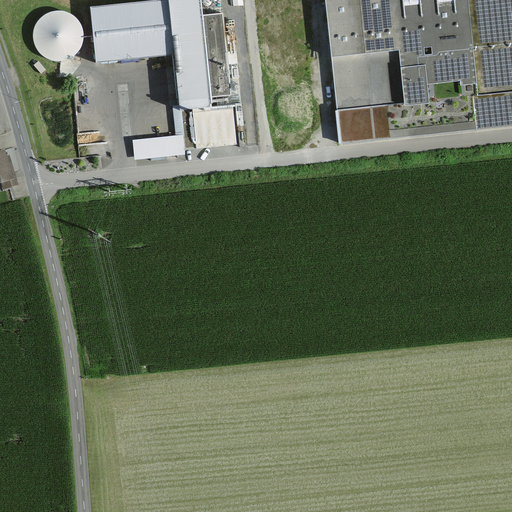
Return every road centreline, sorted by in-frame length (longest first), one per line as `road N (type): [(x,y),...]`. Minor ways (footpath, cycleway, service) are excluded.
road 1 (residential): [(511,137),(33,186)]
road 2 (tertiary): [(33,186),(70,347),(86,511)]
road 3 (tertiary): [(0,68),(33,186)]
